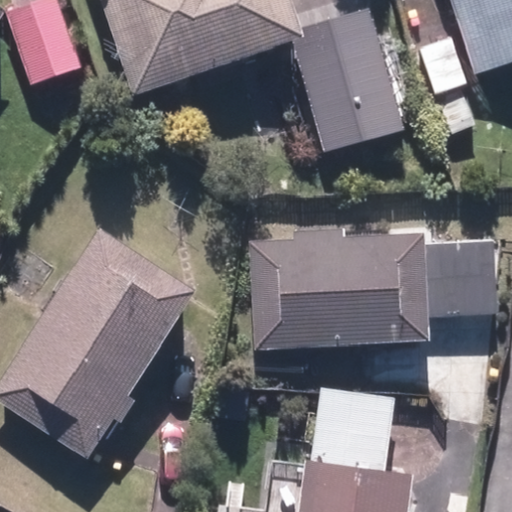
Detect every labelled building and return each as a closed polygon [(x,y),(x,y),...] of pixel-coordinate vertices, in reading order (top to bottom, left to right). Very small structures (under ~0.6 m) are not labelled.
[(59,0),(18,0),(11,3),(40,76),(83,60),(59,0)] [(118,0),(148,81),(301,26),(291,0),(118,0)] [(511,0),(460,0),(480,55),(511,43),(511,0)] [(467,37),(425,50),(453,139),(486,129),(473,89),(483,86),(467,37)] [(197,282),(111,224),(0,386),(0,392),(84,449),(197,282)] [(500,241),(435,238),(431,303),(497,306),(500,241)] [(418,241),(262,244),(263,334),(420,331),(418,241)] [(398,389),(330,383),(324,450),(392,456),(398,389)] [(399,511),(402,486),(313,478),(310,511),(399,511)]
